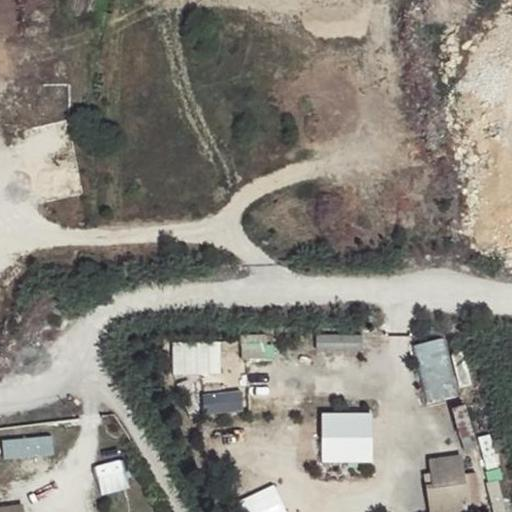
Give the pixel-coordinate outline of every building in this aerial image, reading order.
[(425,340),(430,399),(456,397),(451,337),(425,340)] [(238,391),(238,376),(202,375),(202,391),(238,391)] [(381,461),(381,410),(330,410),(329,461),(381,461)] [(433,459),(440,511),(475,511),(468,455),(433,459)] [(240,498),(245,511),(294,511),(284,482),(240,498)]
